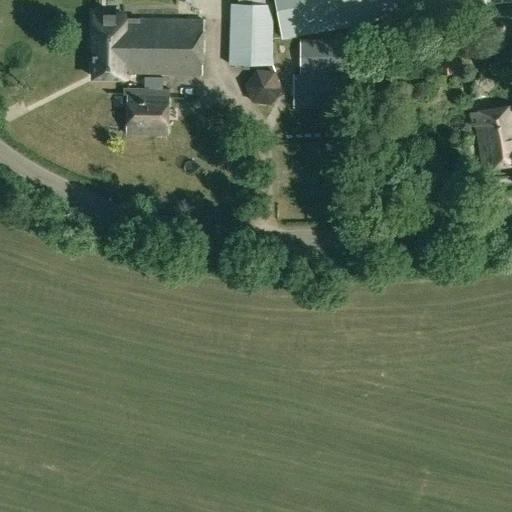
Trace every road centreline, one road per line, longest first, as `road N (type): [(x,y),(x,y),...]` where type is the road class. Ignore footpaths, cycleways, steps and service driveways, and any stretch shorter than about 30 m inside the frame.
road 1 (tertiary): [(511,211),(350,240),(201,238),(137,224),(0,156)]
road 2 (unknown): [(275,243),(274,144),(232,93),(225,0)]
